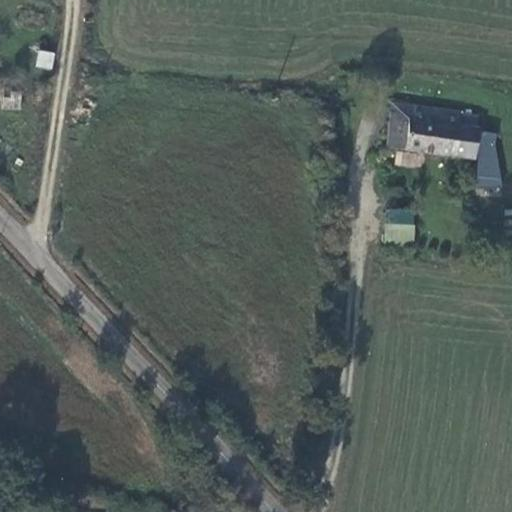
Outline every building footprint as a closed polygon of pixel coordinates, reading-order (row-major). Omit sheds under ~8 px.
[(0,33),(17,37),(23,9),(0,4),(0,33)] [(52,70),(54,51),(37,50),(35,68),(52,70)] [(387,149),(472,158),(473,156),(476,130),(476,128),(457,126),(459,113),(391,105),(387,149)] [(499,134),(476,130),(473,156),(496,159),(499,134)] [(387,225),(386,245),(407,247),(408,226),(387,225)]
